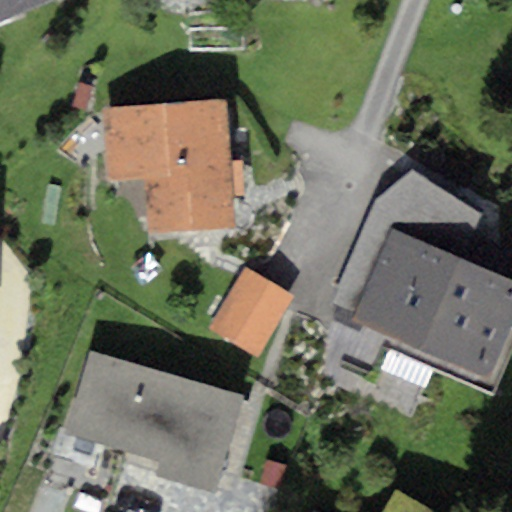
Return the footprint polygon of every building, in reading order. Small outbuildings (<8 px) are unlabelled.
[(0,0),(0,21),(53,0),(0,0)] [(228,163),(223,99),(102,107),(108,183),(145,181),(149,235),(232,229),(230,198),(247,196),(244,162),(228,163)] [(511,323),(511,283),(455,260),(478,213),(412,173),(375,204),(333,304),(355,315),(351,324),(487,382),(511,323)] [(259,359),(294,297),(242,267),(206,330),(259,359)] [(338,390),(415,411),(427,366),(351,345),(338,390)] [(245,397),(89,351),(65,433),(161,461),(156,478),(216,496),(245,397)] [(436,511),(396,489),(383,511),(436,511)]
